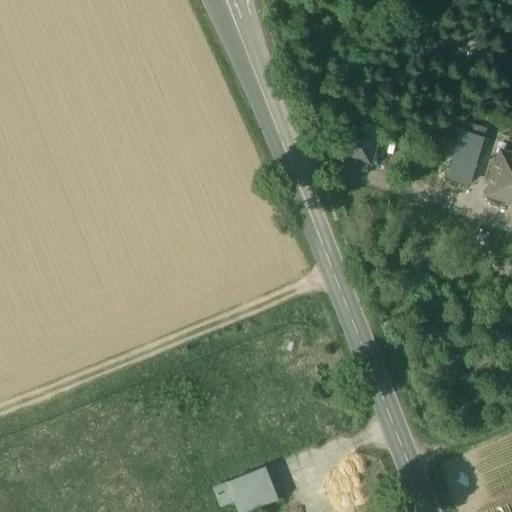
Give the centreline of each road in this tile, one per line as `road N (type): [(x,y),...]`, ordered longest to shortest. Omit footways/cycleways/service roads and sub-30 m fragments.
road 1 (tertiary): [(425,511),(232,19)]
road 2 (track): [(335,274),(0,412)]
road 3 (track): [(392,425),(303,468),(321,511)]
